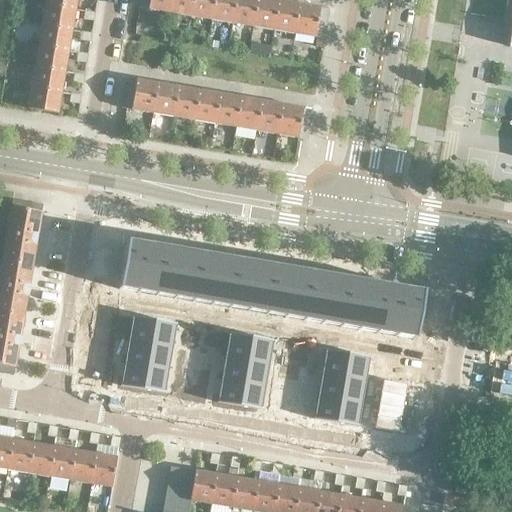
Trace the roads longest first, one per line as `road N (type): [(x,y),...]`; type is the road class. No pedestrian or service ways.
road 1 (residential): [(453,360),(68,294)]
road 2 (residential): [(435,470),(135,420)]
road 3 (tertiary): [(352,218),(91,172)]
road 4 (tertiary): [(352,218),(391,0)]
road 5 (residential): [(91,172),(117,0)]
road 6 (residential): [(453,360),(473,236)]
road 7 (residential): [(68,294),(91,172)]
road 8 (tertiary): [(473,236),(352,218)]
